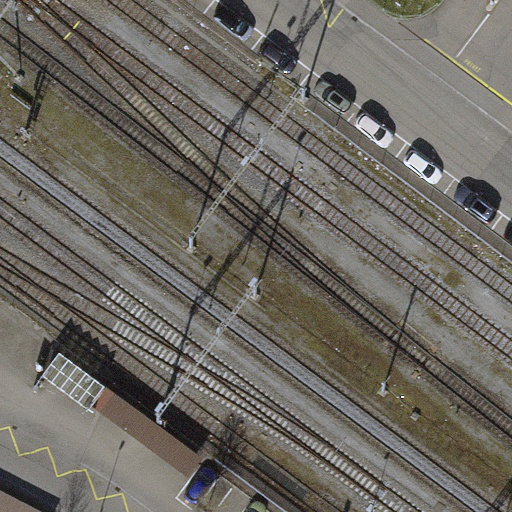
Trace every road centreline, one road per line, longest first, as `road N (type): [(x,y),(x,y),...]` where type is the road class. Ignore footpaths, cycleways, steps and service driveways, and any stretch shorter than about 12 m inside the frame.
road 1 (secondary): [(0,497),(202,0)]
road 2 (residential): [(511,171),(289,0)]
road 3 (residential): [(113,511),(0,446)]
